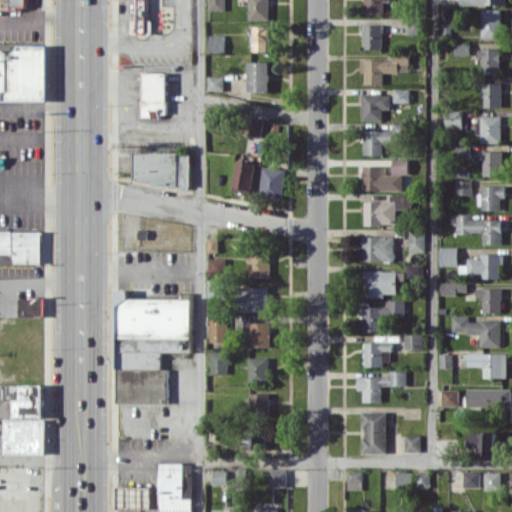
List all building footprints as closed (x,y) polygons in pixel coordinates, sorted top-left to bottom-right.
[(225,0),(209,0),(209,10),(226,9),(225,0)] [(250,0),(250,19),(271,19),(270,0),(250,0)] [(502,9),(483,9),(483,37),(502,37),(502,9)] [(422,34),(422,19),(409,19),(409,34),(422,34)] [(383,49),(383,24),(365,24),(365,48),(383,49)] [(272,51),(273,26),(251,26),(251,50),(272,51)] [(226,52),(226,34),(210,34),(210,52),(226,52)] [(472,54),(472,42),(456,42),(456,55),(472,54)] [(0,49),(0,90),(4,91),(3,100),(49,101),(50,45),(19,45),(19,49),(0,49)] [(502,49),(482,49),(482,72),(501,73),(502,49)] [(395,60),(362,59),(362,71),(366,71),(366,83),(385,84),(385,72),(399,72),(399,63),(410,63),(411,52),(395,52),(395,60)] [(250,92),(271,92),(271,61),(249,61),(250,92)] [(167,116),(168,72),(144,72),(144,116),(167,116)] [(225,90),(225,75),(209,76),(209,90),(225,90)] [(503,83),(485,82),(484,106),(503,107),(503,83)] [(411,89),(395,89),(395,101),(411,101),(411,89)] [(364,120),(384,120),(384,108),(392,108),(392,93),(364,93),(364,120)] [(447,128),(464,128),(464,110),(447,111),(447,128)] [(245,134),(262,137),(266,120),(248,116),(245,134)] [(503,116),(482,116),(482,143),(503,143),(503,116)] [(504,150),(484,151),(485,175),(504,175),(504,150)] [(135,182),(191,183),(192,153),(136,152),(135,182)] [(252,193),(258,162),(239,158),(233,190),(252,193)] [(365,189),(404,190),(404,173),(410,173),(410,158),(395,158),(394,174),(387,174),(387,166),(361,165),(361,177),(365,178),(365,189)] [(287,167),(264,166),(263,197),(285,198),(287,167)] [(473,194),(473,180),(457,180),(457,194),(473,194)] [(480,209),(502,209),(502,199),(507,199),(507,185),(480,185),(480,209)] [(366,225),(408,224),(408,209),(414,209),(413,194),(392,194),(392,200),(366,200),(366,225)] [(458,233),(485,233),(485,244),(503,244),(503,219),(473,219),(473,213),(452,214),(452,223),(458,223),(458,233)] [(0,252),(15,253),(15,263),(43,263),(43,231),(0,230),(0,252)] [(425,250),(425,231),(410,231),(410,250),(425,250)] [(396,236),(365,236),(365,260),(395,260),(396,236)] [(209,252),(219,252),(219,237),(209,237),(209,252)] [(459,246),(441,247),(442,265),(459,265),(459,246)] [(272,276),(272,252),(252,252),(251,276),(272,276)] [(501,278),(501,263),(505,263),(505,253),(481,254),(481,257),(469,257),(469,274),(482,274),(482,278),(501,278)] [(227,275),(227,258),(210,257),(209,275),(227,275)] [(398,295),(398,280),(406,280),(406,270),(365,271),(365,296),(398,295)] [(208,297),(225,297),(226,279),(209,279),(208,297)] [(443,282),(443,294),(469,293),(469,282),(443,282)] [(269,286),(244,287),(245,311),(270,311),(269,286)] [(484,312),(503,312),(503,287),(477,288),(477,296),(484,296),(484,312)] [(118,403),(170,403),(170,368),(163,368),(163,351),(193,351),(193,298),(130,298),(130,289),(118,289),(118,403)] [(20,297),(20,316),(46,317),(46,297),(20,297)] [(406,300),(390,300),(390,306),(364,306),(364,330),(385,331),(386,316),(406,316),(406,300)] [(230,341),(229,315),(211,315),(211,342),(230,341)] [(502,346),(502,320),(470,319),(470,316),(454,315),(454,332),(482,332),(482,346),(502,346)] [(272,346),(272,322),(247,322),(248,331),(252,331),(252,347),(272,346)] [(424,334),(407,334),(408,350),(425,349),(424,334)] [(365,366),(384,366),(384,350),(394,350),(394,342),(366,341),(365,366)] [(229,373),(229,351),(212,350),(212,373),(229,373)] [(508,352),(470,352),(469,366),(485,366),(485,377),(508,377),(508,352)] [(251,357),(250,382),(270,382),(271,357),(251,357)] [(391,376),(359,377),(359,390),(364,389),(365,402),(383,401),(383,385),(408,385),(408,370),(391,370),(391,376)] [(5,453),(46,453),(46,384),(0,384),(0,399),(15,400),(15,418),(5,418),(5,453)] [(511,406),(511,388),(470,388),(470,406),(511,406)] [(444,405),(460,405),(461,389),(445,389),(444,405)] [(271,392),(251,393),(251,411),(271,411),(271,392)] [(389,411),(365,410),(364,452),(388,453),(389,411)] [(265,449),(266,429),(248,429),(247,449),(265,449)] [(498,432),(472,431),(471,447),(482,447),(481,455),(498,455),(498,432)] [(407,451),(423,451),(423,435),(407,434),(407,451)] [(175,511),(193,511),(194,498),(185,498),(186,463),(162,463),(161,511),(175,511)] [(194,497),(193,467),(186,467),(187,498),(194,497)] [(271,486),(288,486),(288,469),(271,469),(271,486)] [(228,483),(228,470),(214,470),(214,483),(228,483)] [(349,489),(364,489),(364,470),(349,471),(349,489)] [(466,486),(482,486),(482,472),(466,471),(466,486)] [(431,472),(399,472),(399,486),(416,487),(416,486),(431,486),(431,472)] [(503,472),(486,472),(487,490),(503,490),(503,472)] [(153,486),(118,486),(118,506),(153,506),(153,486)]
